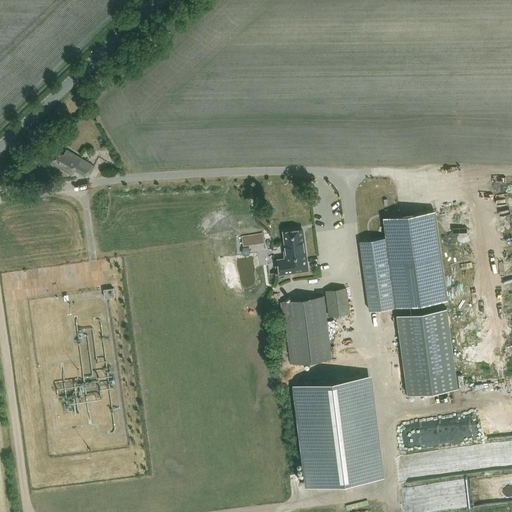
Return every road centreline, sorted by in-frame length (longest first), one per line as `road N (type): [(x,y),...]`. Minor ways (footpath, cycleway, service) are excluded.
road 1 (unclassified): [(0,194),(120,177),(314,171)]
road 2 (tertiary): [(0,147),(162,0)]
